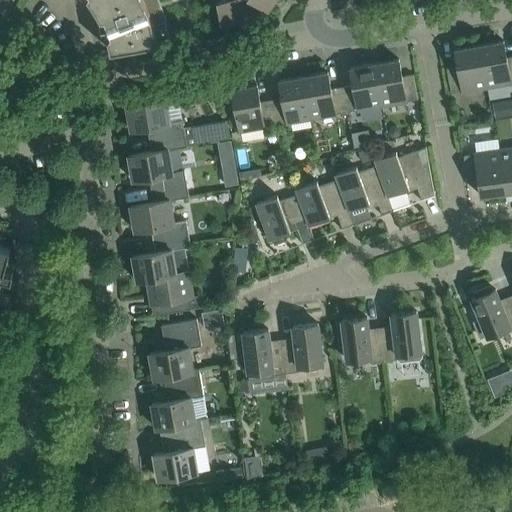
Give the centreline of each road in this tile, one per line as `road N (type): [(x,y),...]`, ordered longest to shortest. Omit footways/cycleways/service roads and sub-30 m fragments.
road 1 (residential): [(101,481),(89,228)]
road 2 (residential): [(279,290),(435,273),(511,243)]
road 3 (unknown): [(35,213),(28,405),(0,435)]
road 4 (residential): [(457,221),(424,24)]
road 5 (residential): [(279,290),(457,221)]
road 6 (residential): [(0,160),(60,132),(81,138),(89,228)]
